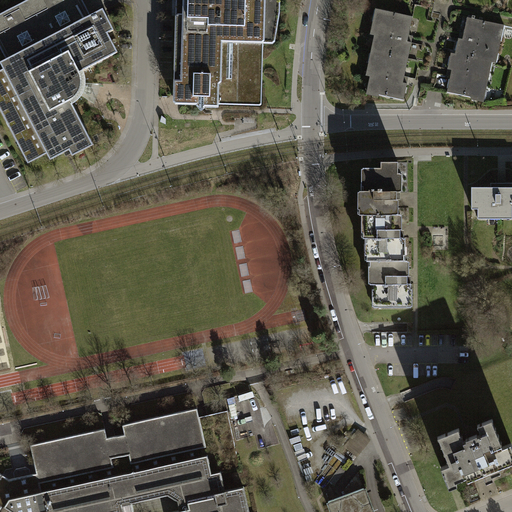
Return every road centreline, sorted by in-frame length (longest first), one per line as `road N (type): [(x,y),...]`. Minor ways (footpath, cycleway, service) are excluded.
road 1 (residential): [(310,125),(322,251),(417,511)]
road 2 (residential): [(0,212),(96,179),(133,148),(143,108),(144,0)]
road 3 (residential): [(511,123),(310,125)]
road 4 (residential): [(310,125),(320,0)]
